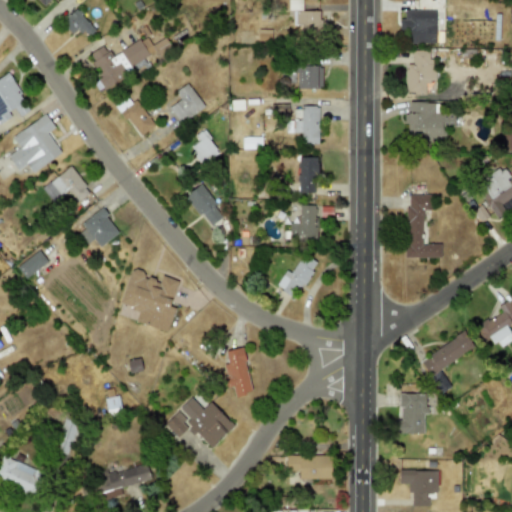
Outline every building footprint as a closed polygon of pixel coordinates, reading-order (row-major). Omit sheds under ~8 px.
[(301,9),(301,0),(282,0),(282,10),(301,9)] [(85,37),(94,30),(76,8),(60,21),(70,34),(78,28),(85,37)] [(434,43),(434,10),(403,10),(403,18),(398,18),(398,31),(406,32),(405,42),(434,43)] [(318,11),(292,11),(292,32),(318,33),(318,11)] [(412,50),(411,64),(405,64),(404,92),(432,92),(433,50),(412,50)] [(321,88),(320,65),(295,65),(295,88),(321,88)] [(0,76),(0,122),(10,117),(7,112),(14,108),(18,115),(29,110),(8,72),(0,76)] [(179,98),(168,107),(180,123),(203,105),(185,83),(174,91),(179,98)] [(153,125),(128,94),(114,105),(139,136),(153,125)] [(443,139),(442,125),(452,125),(452,112),(435,113),(435,101),(407,102),(408,112),(404,112),(405,140),(443,139)] [(318,143),(317,106),(300,106),(300,120),(284,120),(285,143),(318,143)] [(10,136),(18,148),(6,155),(16,170),(25,164),(31,172),(60,153),(46,132),(53,127),(44,114),(10,136)] [(197,141),(188,146),(198,164),(217,153),(203,129),(193,134),(197,141)] [(315,156),(297,156),(297,192),(314,192),(315,156)] [(75,202),(89,191),(68,165),(40,187),(53,203),(67,192),(75,202)] [(511,177),(511,176),(509,177),(502,165),(474,182),(494,217),(511,206),(511,177)] [(222,216),(199,183),(184,195),(207,227),(222,216)] [(404,257),(439,257),(439,244),(421,243),(421,209),(429,209),(430,194),(405,194),(404,257)] [(313,205),(298,204),(298,223),(289,223),(289,237),(316,237),(316,217),(313,217),(313,205)] [(79,223),(98,247),(118,232),(99,208),(79,223)] [(46,261),(37,250),(15,266),(24,278),(46,261)] [(314,259),(300,253),(290,273),(283,269),(275,287),(295,297),(314,259)] [(166,331),(174,307),(169,306),(177,280),(160,275),(158,281),(142,276),(144,272),(130,268),(118,304),(137,310),(133,321),(166,331)] [(511,337),(503,324),(511,317),(511,301),(509,297),(497,306),(499,310),(474,328),(483,341),(490,336),(498,347),(511,337)] [(427,374),(473,349),(464,333),(418,357),(427,374)] [(251,392),(241,347),(224,350),(227,363),(223,364),(230,397),(251,392)] [(140,370),(138,358),(126,361),(128,372),(140,370)] [(422,433),(422,414),(425,414),(425,393),(398,393),(397,433),(422,433)] [(106,412),(120,408),(116,395),(103,398),(106,412)] [(177,437),(187,426),(209,448),(232,425),(208,401),(201,408),(189,397),(163,423),(177,437)] [(69,454),(77,422),(61,418),(53,451),(69,454)] [(0,479),(32,494),(42,473),(1,455),(0,457),(0,479)] [(330,478),(330,455),(284,455),(284,472),(297,472),(297,479),(330,478)] [(94,476),(100,500),(120,494),(119,487),(149,479),(145,462),(94,476)] [(435,469),(398,470),(398,483),(406,483),(407,492),(410,492),(410,505),(427,505),(427,493),(436,493),(435,469)]
